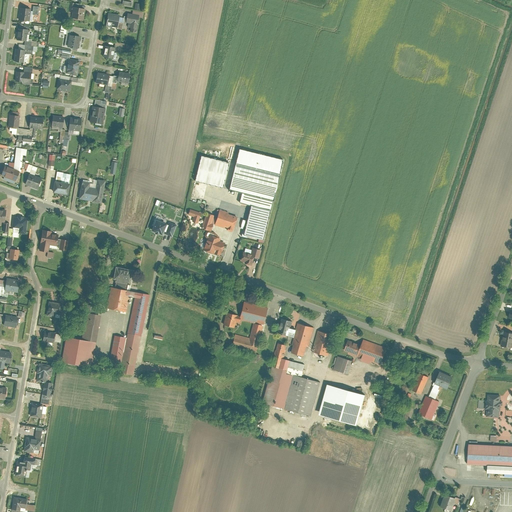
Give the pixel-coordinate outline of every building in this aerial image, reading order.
[(20,8),(18,21),(29,22),(30,12),(30,10),(20,8)] [(71,19),(83,21),(85,10),(73,8),(71,19)] [(135,34),(138,18),(142,19),(143,13),(132,12),(132,15),(127,14),(126,24),(129,24),(128,33),(135,34)] [(117,29),(119,16),(108,14),(105,27),(117,29)] [(17,29),(16,41),(26,42),(27,31),(17,29)] [(67,48),(77,50),(80,38),(69,36),(67,48)] [(24,46),(24,51),(32,52),(33,47),(31,47),(31,43),(25,42),(24,46)] [(103,58),(112,60),(114,49),(105,47),(103,58)] [(59,49),(58,56),(70,58),(72,51),(59,49)] [(15,50),(13,62),(23,63),(25,51),(24,51),(18,50),(15,50)] [(65,75),(77,77),(80,62),(68,60),(65,75)] [(16,72),(14,84),(29,86),(29,84),(30,74),(16,72)] [(130,74),(119,72),(117,83),(127,85),(130,74)] [(109,76),(97,74),(95,84),(107,86),(109,76)] [(58,78),(56,90),(69,93),(72,80),(58,78)] [(89,123),(102,125),(105,110),(92,107),(89,123)] [(19,117),(9,116),(8,128),(18,129),(19,117)] [(51,127),(62,129),(63,119),(52,118),(51,127)] [(30,119),(29,129),(41,130),(42,120),(30,119)] [(68,131),(79,132),(81,121),(70,120),(68,131)] [(13,168),(24,169),(26,150),(16,148),(13,168)] [(240,150),(229,191),(242,194),(239,204),(250,207),(243,236),(263,241),(283,161),(240,150)] [(228,164),(201,157),(195,183),(223,189),(228,164)] [(4,167),(0,177),(15,182),(19,173),(4,167)] [(30,174),(29,176),(34,178),(37,168),(32,167),(30,174)] [(56,173),(55,183),(68,185),(70,175),(56,173)] [(28,176),(24,185),(37,190),(40,180),(34,178),(29,176),(28,176)] [(78,200),(92,202),(91,203),(101,205),(105,182),(97,181),(95,190),(89,188),(90,183),(82,182),(78,200)] [(54,183),(52,195),(67,197),(69,185),(68,185),(55,183),(54,183)] [(199,223),(202,213),(191,209),(189,215),(195,217),(193,221),(199,223)] [(203,228),(212,231),(214,225),(227,228),(227,230),(235,232),(239,215),(217,210),(216,215),(207,212),(203,228)] [(27,218),(13,217),(12,228),(19,229),(18,235),(25,235),(27,218)] [(156,220),(151,231),(162,236),(162,235),(163,233),(172,236),(176,226),(169,223),(167,225),(156,220)] [(56,247),(58,235),(51,234),(51,232),(42,231),(38,251),(48,253),(49,246),(56,247)] [(207,235),(202,251),(220,257),(225,241),(207,235)] [(59,251),(67,252),(68,241),(60,240),(59,251)] [(243,253),(241,262),(246,263),(245,265),(252,267),(253,260),(259,261),(261,251),(253,249),(251,255),(243,253)] [(8,260),(17,261),(18,252),(10,250),(8,260)] [(132,272),(115,269),(112,281),(115,282),(114,289),(125,291),(126,284),(129,285),(132,272)] [(19,282),(6,279),(6,282),(5,288),(4,292),(17,294),(19,282)] [(140,337),(149,297),(111,289),(106,310),(125,314),(129,298),(134,299),(127,334),(140,337)] [(267,307),(243,301),(238,319),(262,325),(267,307)] [(49,302),(46,317),(54,319),(55,315),(60,316),(62,305),(49,302)] [(223,324),(233,327),(235,321),(238,322),(239,315),(226,312),(223,324)] [(81,341),(95,344),(100,317),(86,315),(81,341)] [(5,318),(3,327),(15,329),(17,320),(5,318)] [(282,318),(278,332),(294,337),(296,329),(290,327),(292,321),(282,318)] [(253,323),(249,338),(234,334),(232,342),(231,348),(255,354),(262,325),(253,323)] [(306,346),(309,347),(314,327),(297,323),(292,344),(294,344),(292,352),(303,355),(306,346)] [(312,351),(328,355),(333,335),(317,331),(312,351)] [(511,332),(502,331),(500,345),(509,347),(511,347),(511,342),(511,332)] [(54,335),(44,333),(42,343),(53,344),(54,335)] [(140,337),(127,334),(119,374),(132,376),(140,337)] [(114,337),(109,359),(120,362),(125,339),(114,337)] [(66,339),(61,364),(91,369),(95,344),(66,339)] [(219,345),(231,348),(232,342),(220,339),(219,345)] [(386,347),(364,339),(362,345),(358,355),(357,356),(380,364),(386,347)] [(344,350),(358,355),(362,345),(348,340),(344,350)] [(278,343),(271,366),(287,370),(290,360),(283,358),(287,345),(278,343)] [(8,365),(10,354),(0,351),(0,369),(3,370),(4,364),(8,365)] [(333,369),(347,374),(351,360),(337,356),(333,369)] [(287,370),(286,373),(293,374),(301,377),(304,364),(290,360),(287,370)] [(53,367),(38,364),(36,375),(38,375),(36,382),(47,384),(48,377),(51,377),(53,367)] [(267,404),(284,408),(293,374),(286,373),(287,370),(271,366),(263,395),(269,397),(267,404)] [(452,376),(440,371),(435,382),(447,388),(452,376)] [(412,389),(421,394),(429,377),(419,373),(412,389)] [(284,408),(311,416),(320,382),(301,377),(293,374),(284,408)] [(365,393),(327,383),(318,413),(356,424),(365,393)] [(435,383),(428,397),(435,399),(439,389),(438,388),(439,385),(435,383)] [(44,384),(41,400),(48,401),(51,385),(44,384)] [(500,395),(487,394),(487,400),(485,400),(485,401),(485,408),(485,409),(486,409),(486,416),(499,417),(500,405),(502,405),(502,401),(500,400),(500,395)] [(426,396),(418,413),(435,420),(440,406),(437,405),(439,401),(435,399),(428,397),(426,396)] [(29,417),(41,419),(43,405),(32,404),(29,417)] [(404,418),(410,420),(414,410),(408,407),(404,418)] [(26,438),(23,453),(33,454),(33,451),(39,451),(41,441),(40,441),(34,439),(26,438)] [(511,445),(467,443),(466,463),(485,464),(511,465),(511,445)] [(24,458),(23,463),(17,462),(14,476),(24,478),(25,471),(30,472),(31,465),(34,466),(35,460),(24,458)] [(511,465),(485,464),(484,472),(511,473),(511,471),(511,465)] [(455,499),(443,495),(439,507),(451,511),(455,499)] [(25,510),(27,500),(13,498),(11,511),(19,511),(20,509),(25,510)]
